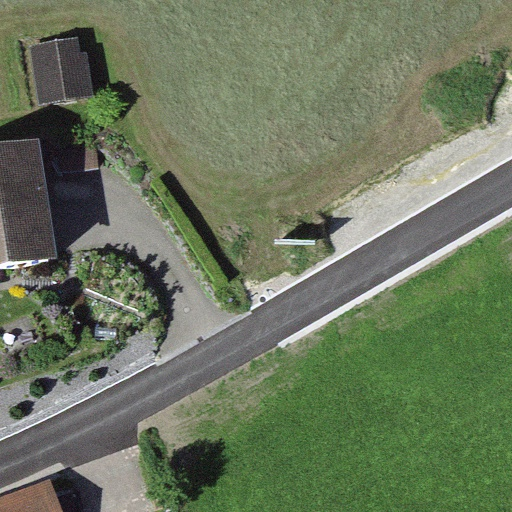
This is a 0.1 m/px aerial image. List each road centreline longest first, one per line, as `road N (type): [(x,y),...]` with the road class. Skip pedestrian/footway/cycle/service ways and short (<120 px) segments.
road 1 (track): [(511,187),(211,358)]
road 2 (residential): [(0,461),(211,358)]
